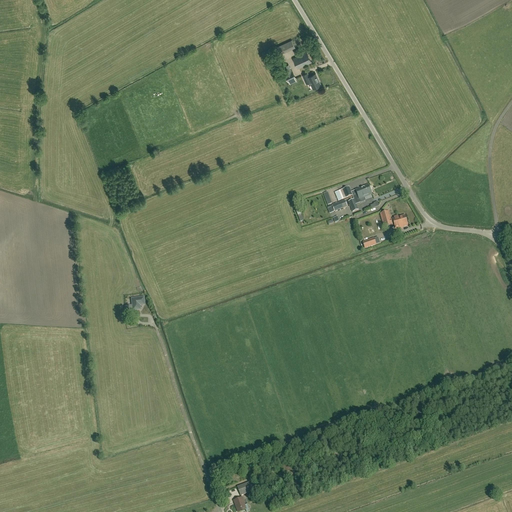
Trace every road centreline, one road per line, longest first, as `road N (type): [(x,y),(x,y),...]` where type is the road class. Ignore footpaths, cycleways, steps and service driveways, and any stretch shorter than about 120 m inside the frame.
road 1 (unclassified): [(496,233),(445,228),(423,213),(294,0)]
road 2 (unclassified): [(221,511),(152,321)]
